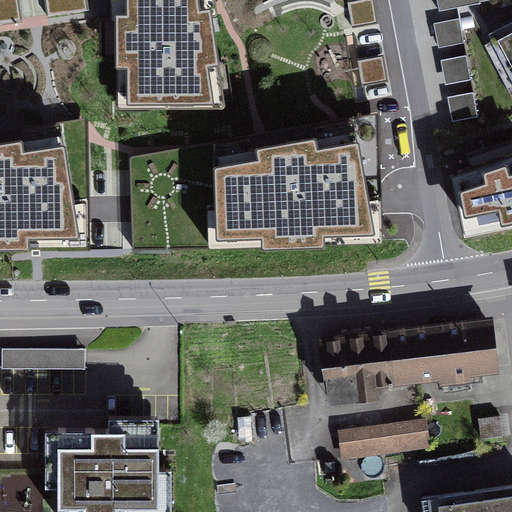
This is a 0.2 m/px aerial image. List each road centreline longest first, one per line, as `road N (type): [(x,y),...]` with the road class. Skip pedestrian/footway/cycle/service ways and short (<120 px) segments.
road 1 (primary): [(446,280),(316,294),(0,301)]
road 2 (residential): [(446,280),(397,0)]
